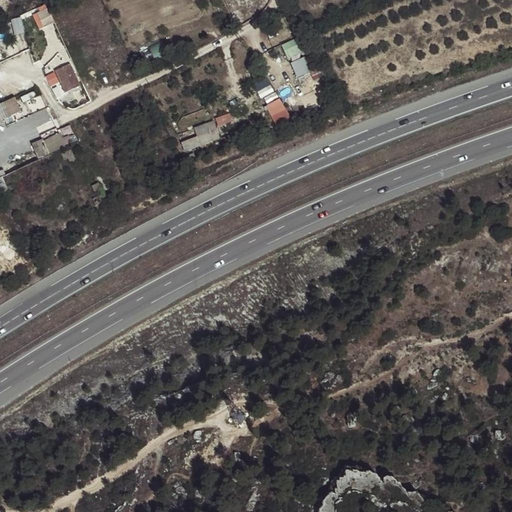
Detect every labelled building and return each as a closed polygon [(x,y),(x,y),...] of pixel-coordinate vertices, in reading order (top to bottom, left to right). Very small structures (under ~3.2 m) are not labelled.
[(283,45),(290,59),(303,53),(295,39),(283,45)] [(298,78),(312,72),(305,57),(292,63),(298,78)] [(55,72),(65,93),(80,86),(70,64),(55,72)] [(16,97),(0,104),(0,120),(22,111),(16,97)] [(279,100),(267,107),(279,129),(292,122),(279,100)] [(213,122),(194,129),(197,137),(181,143),(185,152),(201,146),(202,147),(206,146),(205,144),(219,139),(213,122)] [(66,148),(59,134),(43,141),(42,139),(32,144),(39,160),(66,148)] [(76,161),(72,150),(61,154),(64,161),(68,159),(70,162),(72,161),(73,162),(76,161)] [(0,177),(0,195),(9,191),(2,176),(0,177)] [(101,189),(98,183),(92,186),(95,192),(101,189)] [(104,196),(104,195),(104,194),(92,199),(96,207),(100,204),(100,203),(106,200),(104,196)] [(328,511),(333,511),(339,492),(329,490),(324,511),(328,511)]
